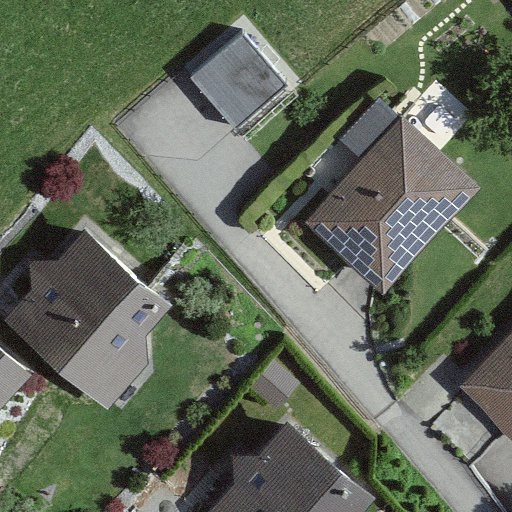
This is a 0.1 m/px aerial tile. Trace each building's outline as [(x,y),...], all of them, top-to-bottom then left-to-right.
[(287,88),(245,38),(192,83),(234,133),(287,88)] [(312,219),(387,292),(486,191),(411,118),(406,123),(384,102),(344,143),(365,164),(312,219)] [(110,410),(148,368),(151,335),(177,307),(93,229),(61,264),(37,264),(39,287),(11,318),(110,410)] [(511,340),(468,387),(511,428),(511,340)] [(0,413),(33,377),(0,348),(0,413)] [(237,454),(239,479),(210,511),(370,511),(384,497),(290,418),(261,453),(237,454)]
